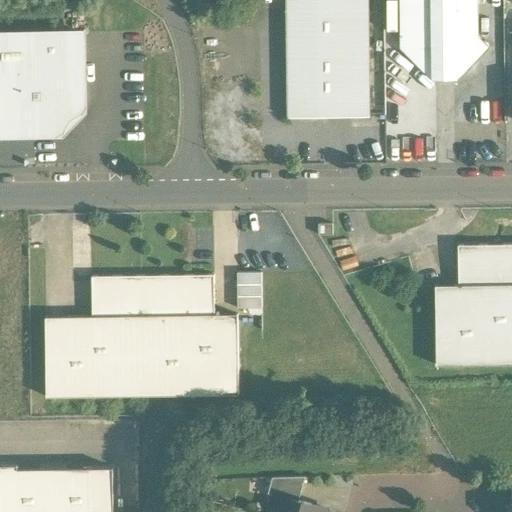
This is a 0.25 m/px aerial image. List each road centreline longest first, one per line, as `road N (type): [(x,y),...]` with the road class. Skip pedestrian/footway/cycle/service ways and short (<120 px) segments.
road 1 (unclassified): [(299,193),(301,224),(455,490)]
road 2 (residential): [(299,193),(511,188)]
road 3 (residential): [(167,0),(190,55),(190,194)]
road 4 (residential): [(0,196),(190,194)]
road 5 (residential): [(347,511),(350,494),(455,490)]
